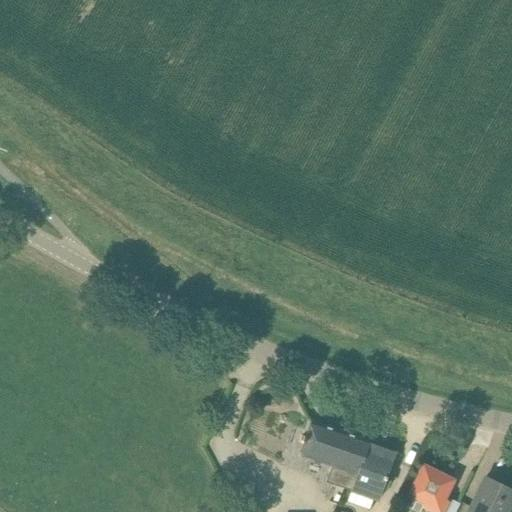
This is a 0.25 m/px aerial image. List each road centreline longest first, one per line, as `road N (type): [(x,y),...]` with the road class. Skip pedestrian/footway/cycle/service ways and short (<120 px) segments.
road 1 (tertiary): [(511,424),(262,352),(0,217)]
road 2 (track): [(129,235),(404,350),(511,381)]
road 3 (track): [(262,352),(0,122)]
